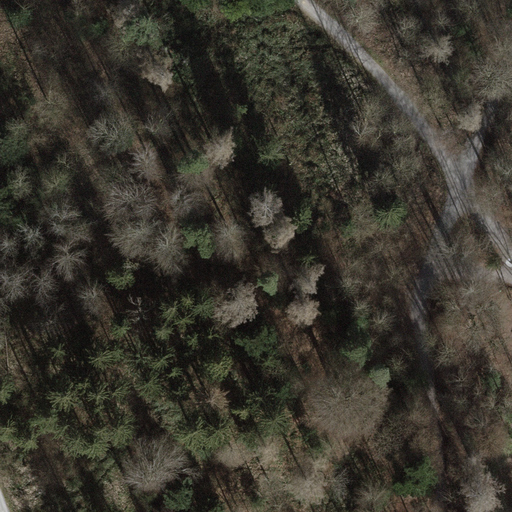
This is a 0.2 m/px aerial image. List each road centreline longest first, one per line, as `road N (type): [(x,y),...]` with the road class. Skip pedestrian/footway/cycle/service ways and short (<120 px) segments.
road 1 (track): [(437,511),(441,468),(421,303),(455,188),(511,59)]
road 2 (track): [(293,0),(400,92),(455,188),(511,250)]
